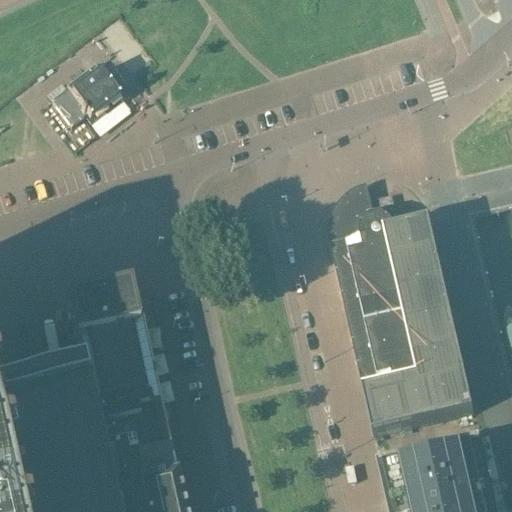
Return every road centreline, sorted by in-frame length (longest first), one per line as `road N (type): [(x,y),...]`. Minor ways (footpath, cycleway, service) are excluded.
road 1 (residential): [(338,511),(258,150)]
road 2 (residential): [(171,176),(247,511)]
road 3 (residential): [(258,150),(435,94),(494,59)]
road 4 (residential): [(0,230),(171,176)]
